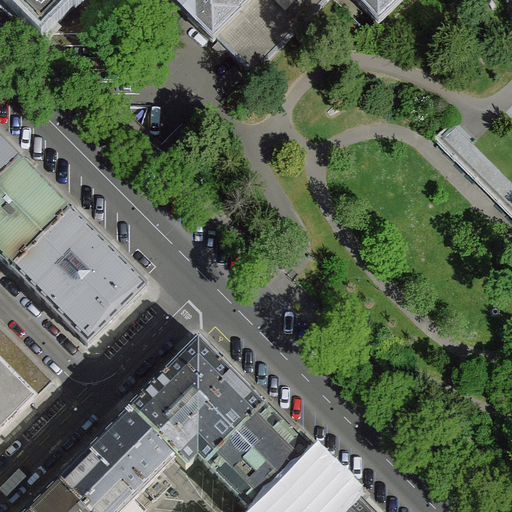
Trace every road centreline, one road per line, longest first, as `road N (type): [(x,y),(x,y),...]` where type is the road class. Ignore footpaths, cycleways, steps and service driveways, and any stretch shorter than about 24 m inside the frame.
road 1 (tertiary): [(210,282),(443,511)]
road 2 (tertiary): [(0,70),(210,282)]
road 3 (residential): [(100,389),(210,282)]
road 4 (residential): [(0,490),(100,389)]
road 5 (residential): [(100,389),(0,290)]
